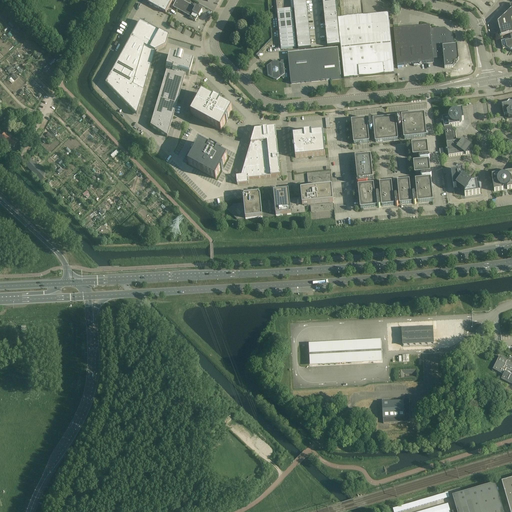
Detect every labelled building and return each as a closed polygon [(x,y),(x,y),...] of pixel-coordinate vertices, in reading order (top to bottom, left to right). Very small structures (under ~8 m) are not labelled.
[(166,13),(173,0),(150,0),(149,4),(166,13)] [(199,17),(203,10),(196,7),(196,8),(181,0),(176,0),(173,7),(190,17),(189,18),(195,21),(198,16),(199,17)] [(276,0),(281,49),(296,48),(292,9),(283,10),(283,0),(276,0)] [(511,10),(498,23),(501,37),(511,33),(511,4),(510,5),(511,10)] [(388,14),(338,19),(344,79),(394,74),(388,14)] [(136,116),(137,113),(147,80),(155,52),(165,47),(168,37),(139,21),(105,84),(136,116)] [(430,26),(394,30),(397,66),(434,62),(433,59),(444,58),(445,68),(452,68),(459,60),(457,45),(453,45),(452,35),(444,28),(430,30),(430,26)] [(511,50),(511,51),(511,49),(511,35),(510,36),(511,39),(501,41),(503,50),(510,48),(510,50),(511,50)] [(275,61),(267,66),(268,76),(277,80),(282,77),(283,79),(290,78),(291,84),(341,79),(338,49),(288,54),(288,60),(281,61),(280,63),(275,61)] [(182,58),(178,57),(176,56),(175,58),(168,56),(169,57),(165,69),(166,69),(150,126),(167,137),(185,75),(189,76),(192,63),(193,64),(193,63),(182,60),(182,58)] [(221,131),(226,122),(227,123),(228,119),(232,111),(232,110),(221,104),(222,102),(215,99),(214,100),(202,94),(202,95),(198,103),(197,102),(195,106),(196,106),(191,115),(221,131)] [(511,102),(502,105),(504,116),(507,115),(508,118),(511,118),(511,102)] [(450,116),(442,118),(445,133),(453,132),(452,127),(460,126),(459,123),(461,120),(464,120),(462,109),(452,111),(452,114),(450,116)] [(399,126),(399,125),(401,125),(402,140),(426,137),(424,115),(398,117),(397,117),(397,116),(396,117),(396,118),(371,120),(371,119),(370,119),(369,119),(369,120),(352,122),(354,144),(369,143),(368,128),(369,128),(370,129),(370,130),(371,130),(372,130),(372,129),(372,128),(374,128),(376,142),(396,140),(394,126),(396,125),(396,126),(397,127),(398,127),(399,127),(399,126)] [(255,131),(254,136),(242,176),(236,177),(237,185),(249,184),(248,180),(281,176),(279,161),(280,161),(279,157),(276,129),(267,130),(267,129),(263,130),(255,131)] [(5,144),(13,148),(17,141),(20,135),(12,131),(8,137),(5,144)] [(304,133),(304,135),(293,136),(294,145),(293,145),(294,149),(295,149),(296,158),(325,155),(325,146),(325,142),(324,142),(323,133),(312,134),(312,132),(304,133)] [(445,133),(449,157),(469,154),(469,151),(472,147),(468,144),(467,140),(457,142),(455,132),(453,132),(445,133)] [(193,156),(188,165),(216,179),(221,171),(222,171),(224,168),(223,167),(227,159),(227,158),(218,153),(218,151),(210,147),(210,149),(200,143),(198,147),(195,152),(194,152),(192,155),(193,156)] [(420,160),(429,160),(429,159),(430,159),(430,158),(430,157),(429,157),(428,157),(427,143),(412,145),(413,157),(421,156),(421,158),(420,158),(419,158),(419,159),(419,160),(420,160)] [(373,179),(371,156),(355,158),(358,182),(357,182),(357,183),(357,184),(358,185),(366,184),(367,184),(367,183),(368,183),(368,182),(367,182),(367,181),(366,181),(365,179),(373,179)] [(40,169),(42,168),(38,164),(37,166),(30,158),(24,164),(38,179),(44,173),(40,169)] [(422,178),(431,177),(432,176),(431,176),(431,175),(430,175),(429,161),(414,163),(415,174),(422,174),(423,175),(422,176),(421,176),(421,177),(421,178),(422,178)] [(480,194),(479,189),(478,183),(471,184),(463,178),(462,171),(451,173),(453,188),(458,187),(464,192),(465,196),(480,194)] [(511,188),(511,172),(505,174),(505,175),(501,176),(501,174),(492,176),(494,192),(503,190),(503,189),(504,189),(505,189),(506,188),(507,188),(507,189),(511,188)] [(413,195),(413,204),(414,204),(415,204),(416,204),(416,203),(433,202),(431,179),(416,181),(417,195),(415,196),(415,195),(415,194),(414,194),(413,194),(413,195)] [(395,197),(395,205),(396,206),(397,206),(398,206),(398,205),(412,204),(409,181),(398,183),(399,197),(397,197),(397,196),(396,196),(395,196),(395,197)] [(358,187),(361,209),(378,207),(378,208),(379,208),(380,208),(380,207),(394,206),(391,183),(380,184),(381,196),(379,196),(379,195),(379,194),(378,194),(377,194),(377,195),(376,195),(376,196),(375,196),(373,185),(358,187)] [(303,191),(302,191),(303,197),(304,206),(333,203),(332,188),(306,191),(306,190),(305,190),(304,190),(303,190),(303,191)] [(275,193),(275,194),(274,194),(276,216),(291,215),(289,193),(288,193),(288,191),(275,193)] [(243,197),(246,219),(263,218),(260,195),(259,196),(259,194),(244,196),(244,197),(243,197)] [(237,218),(237,207),(242,207),(242,205),(228,205),(229,214),(233,213),(233,218),(237,218)] [(433,327),(401,329),(402,346),(433,344),(433,327)] [(377,341),(358,342),(360,364),(378,363),(377,341)] [(360,364),(358,342),(309,344),(310,367),(360,364)] [(499,356),(493,370),(504,375),(502,378),(511,383),(511,364),(508,362),(508,361),(499,356)] [(389,400),(382,401),(383,424),(410,422),(409,399),(403,399),(403,402),(389,403),(389,400)] [(229,418),(222,411),(217,415),(224,422),(229,418)] [(511,511),(511,478),(502,482),(509,511),(511,511)] [(503,511),(495,483),(452,496),(457,511),(503,511)]
